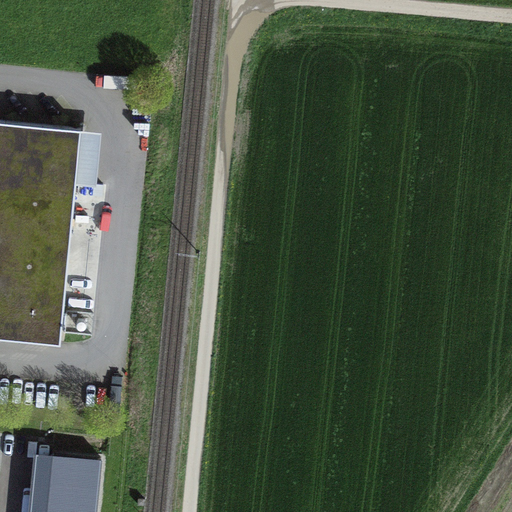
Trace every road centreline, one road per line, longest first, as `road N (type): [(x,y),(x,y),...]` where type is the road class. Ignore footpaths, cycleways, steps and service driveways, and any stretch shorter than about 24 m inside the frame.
road 1 (track): [(272,0),(248,12),(234,43),(191,511)]
road 2 (track): [(511,15),(314,0)]
